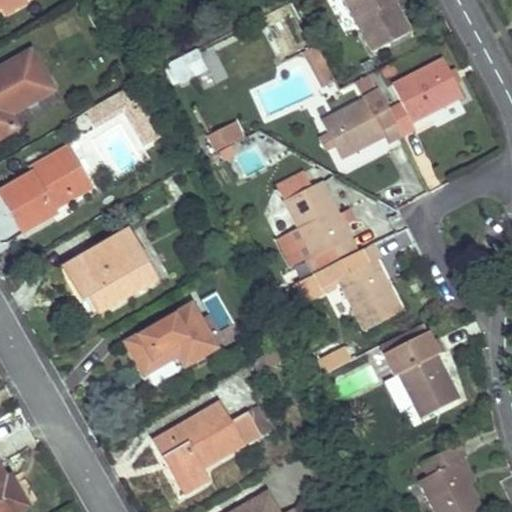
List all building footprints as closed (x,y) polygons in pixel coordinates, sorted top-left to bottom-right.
[(0,8),(2,12),(23,0),(7,0),(0,4),(0,8)] [(343,0),(372,54),(410,34),(394,4),(391,0),(343,0)] [(321,60),(315,48),(303,54),(310,66),(321,60)] [(0,135),(2,135),(17,126),(10,114),(53,89),(31,50),(0,68),(0,135)] [(173,91),(209,74),(198,51),(162,68),(173,91)] [(411,124),(462,97),(442,59),(391,86),(400,104),(387,111),(401,138),(414,131),(411,124)] [(334,83),(321,60),(310,66),(322,89),(334,83)] [(364,100),(321,123),(341,161),(384,138),(388,145),(401,138),(387,111),(368,76),(355,83),(364,100)] [(126,116),(141,145),(160,135),(143,101),(128,109),(121,95),(84,114),(93,133),(126,116)] [(235,128),(230,131),(237,144),(242,142),(235,128)] [(230,131),(210,141),(217,155),(237,144),(230,131)] [(67,146),(29,168),(31,173),(70,150),(67,146)] [(25,231),(40,222),(55,213),(51,205),(88,183),(70,150),(31,173),(1,190),(25,231)] [(322,184),(283,203),(312,260),(323,254),(330,268),(357,254),(322,184)] [(61,269),(75,292),(89,315),(156,277),(128,230),(61,269)] [(338,283),(363,332),(401,313),(375,261),(379,259),(372,246),(357,254),(330,268),(319,274),(295,286),(303,303),(334,288),(334,286),(338,283)] [(319,274),(330,268),(323,254),(312,260),(319,274)] [(148,373),(164,363),(179,353),(185,363),(215,345),(190,304),(129,341),(148,373)] [(406,333),(377,348),(380,352),(408,337),(406,333)] [(436,356),(443,353),(436,340),(431,342),(427,333),(410,341),(408,337),(380,352),(393,379),(398,376),(420,420),(459,400),(436,356)] [(325,359),(332,372),(349,363),(345,354),(339,352),(325,359)] [(191,487),(199,482),(207,478),(202,468),(261,434),(250,415),(233,425),(220,403),(155,440),(165,457),(172,453),(191,487)] [(458,445),(419,465),(427,478),(418,483),(433,511),(481,511),(467,485),(455,463),(462,459),(465,458),(458,445)] [(165,457),(184,491),(191,487),(172,453),(165,457)] [(474,482),(462,459),(455,463),(467,485),(474,482)] [(0,511),(13,511),(37,500),(29,485),(21,471),(6,479),(0,467),(0,511)] [(277,511),(267,493),(233,511),(277,511)]
